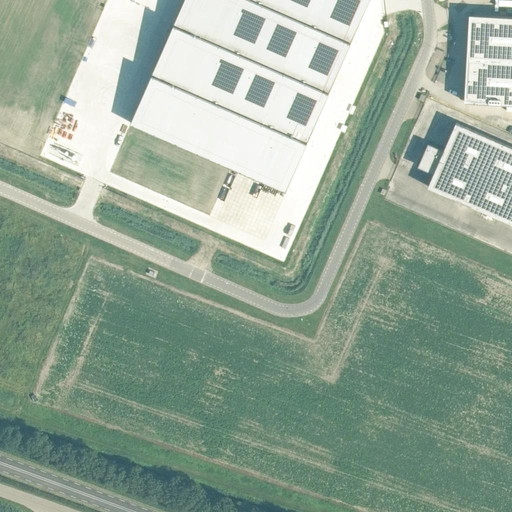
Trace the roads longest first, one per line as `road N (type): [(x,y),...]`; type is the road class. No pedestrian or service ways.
road 1 (unclassified): [(423,0),(427,39),(325,286),(303,307),(274,306),(0,187)]
road 2 (primary): [(134,511),(0,462)]
